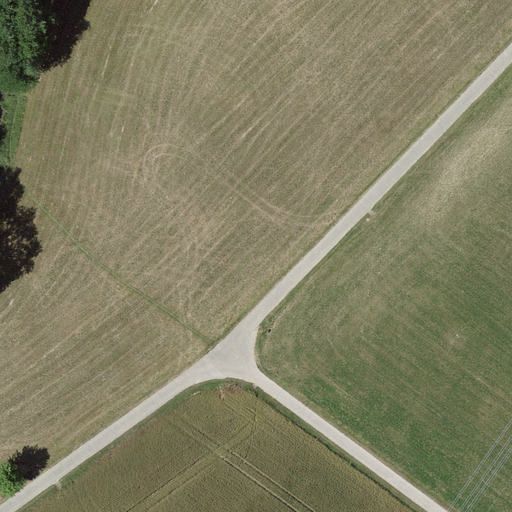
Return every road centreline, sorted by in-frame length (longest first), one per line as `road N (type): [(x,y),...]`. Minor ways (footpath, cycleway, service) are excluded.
road 1 (track): [(4,511),(223,353),(511,53)]
road 2 (track): [(223,353),(437,511)]
